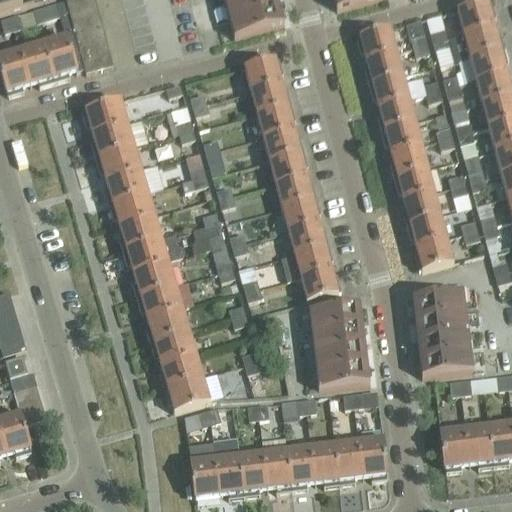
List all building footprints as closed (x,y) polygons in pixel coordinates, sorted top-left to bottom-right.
[(0,0),(0,18),(55,2),(54,0),(0,0)] [(69,17),(96,9),(93,0),(82,0),(65,5),(69,17)] [(228,22),(228,23),(254,16),(249,0),(236,0),(223,4),(228,22)] [(249,0),(254,16),(279,9),(276,0),(249,0)] [(359,0),(332,0),(336,14),(361,7),(359,0)] [(56,7),(60,21),(65,40),(77,76),(84,74),(85,78),(112,70),(103,34),(75,41),(72,29),(69,17),(65,5),(56,7)] [(56,7),(33,14),(37,28),(60,21),(56,7)] [(456,15),(462,39),(494,31),(492,23),(495,22),(491,7),(488,8),(488,7),(456,15)] [(72,29),(99,22),(96,9),(69,17),(72,29)] [(279,9),(254,16),(259,35),(284,29),(279,9)] [(254,16),(228,23),(234,42),(259,35),(254,16)] [(19,18),(10,21),(14,35),(23,32),(19,18)] [(10,21),(1,23),(5,38),(14,35),(10,21)] [(72,29),(75,41),(103,34),(99,22),(72,29)] [(462,39),(468,63),(503,53),(499,38),(497,39),(494,31),(462,39)] [(365,66),(397,57),(391,33),(358,42),(359,43),(356,44),(360,58),(363,58),(365,66)] [(430,38),(432,47),(446,44),(444,34),(430,38)] [(427,49),(424,39),(410,43),(413,53),(427,49)] [(77,76),(65,40),(42,47),(54,87),(69,82),(68,79),(77,76)] [(432,47),(435,57),(449,53),(446,44),(432,47)] [(42,47),(19,53),(30,91),(38,88),(39,92),(54,87),(42,47)] [(429,58),(427,49),(413,53),(416,62),(429,58)] [(22,93),(30,91),(19,53),(0,59),(0,75),(7,98),(8,97),(9,101),(23,96),(22,93)] [(468,63),(475,86),(507,77),(505,69),(508,68),(503,53),(468,63)] [(368,90),(403,80),(397,57),(365,66),(367,73),(364,74),(368,90)] [(276,64),(243,72),(250,96),(282,87),(280,80),(283,79),(279,64),(276,65),(276,64)] [(507,77),(475,86),(481,109),(511,100),(511,85),(511,84),(509,85),(507,77)] [(377,112),(409,103),(403,80),(368,90),(372,105),(375,104),(377,112)] [(442,84),(445,94),(459,90),(456,80),(442,84)] [(439,95),(437,86),(423,89),(426,99),(439,95)] [(282,87),(250,96),(256,119),(291,110),(287,95),(284,95),(282,87)] [(179,89),(165,93),(168,102),(182,98),(179,89)] [(445,94),(447,103),(461,99),(459,90),(445,94)] [(442,105),(439,95),(426,99),(428,108),(442,105)] [(190,102),(192,112),(206,108),(204,99),(190,102)] [(511,100),(481,109),(487,132),(511,125),(511,100)] [(381,136),(416,127),(409,103),(377,112),(379,120),(377,121),(381,136)] [(89,131),(91,139),(128,128),(121,104),(84,115),(85,116),(81,117),(85,132),(89,131)] [(209,117),(206,108),(192,112),(195,121),(209,117)] [(291,110),(256,119),(262,143),(294,134),(292,126),(295,125),(291,110)] [(175,129),(178,138),(192,134),(189,125),(175,129)] [(511,125),(487,132),(493,156),(511,150),(511,125)] [(390,159),(422,150),(416,127),(381,136),(385,151),(387,150),(390,159)] [(455,131),(457,140),(471,136),(469,127),(455,131)] [(135,151),(128,128),(91,139),(94,147),(90,147),(95,163),(135,151)] [(452,142),(450,132),(436,136),(438,146),(452,142)] [(194,144),(192,134),(178,138),(181,148),(194,144)] [(294,134),(262,143),(268,166),(303,157),(299,141),(296,142),(294,134)] [(457,140),(460,150),(474,146),(471,136),(457,140)] [(455,151),(452,142),(438,146),(441,155),(455,151)] [(203,149),(205,158),(219,154),(216,145),(203,149)] [(393,183),(428,173),(422,150),(390,159),(392,167),(389,168),(393,183)] [(511,150),(493,156),(499,179),(511,175),(511,150)] [(102,177),(105,185),(142,174),(135,151),(95,163),(99,178),(102,177)] [(219,154),(205,158),(212,181),(226,178),(219,154)] [(303,157),(268,166),(275,189),(307,181),(305,173),(308,172),(303,157)] [(191,184),(191,185),(205,181),(202,171),(188,175),(191,184)] [(402,205),(434,197),(428,173),(393,183),(397,198),(400,197),(402,205)] [(148,197),(142,174),(105,185),(107,193),(104,194),(108,209),(148,197)] [(467,178),(470,187),(484,183),(481,174),(467,178)] [(511,175),(499,179),(506,202),(511,200),(511,175)] [(465,189),(462,179),(448,183),(451,192),(465,189)] [(191,184),(182,187),(184,197),(195,194),(195,193),(207,190),(205,181),(191,185),(191,184)] [(307,181),(275,189),(281,213),(316,203),(312,188),(309,189),(307,181)] [(470,187),(472,197),(486,193),(484,183),(470,187)] [(467,198),(465,189),(451,192),(453,202),(467,198)] [(215,195),(218,205),(232,201),(229,191),(215,195)] [(116,223),(119,231),(155,220),(148,197),(108,209),(113,224),(116,223)] [(406,229),(441,220),(434,197),(402,205),(404,213),(402,214),(406,229)] [(235,210),(232,201),(218,205),(221,214),(235,210)] [(316,203),(281,213),(287,236),(319,228),(317,219),(320,219),(316,203)] [(201,221),(204,231),(218,227),(215,217),(201,221)] [(162,243),(155,220),(119,231),(121,239),(117,240),(122,255),(162,243)] [(415,252),(447,243),(441,220),(406,229),(410,245),(412,244),(415,252)] [(480,224),(482,233),(496,229),(494,220),(480,224)] [(477,235),(475,225),(461,229),(463,239),(477,235)] [(218,227),(204,231),(190,235),(192,243),(191,245),(190,248),(190,251),(190,254),(190,257),(191,260),(224,250),(218,227)] [(319,228),(287,236),(293,260),(328,250),(324,235),(322,236),(319,228)] [(482,233),(485,243),(499,239),(496,229),(482,233)] [(480,244),(477,235),(463,239),(466,248),(480,244)] [(228,242),(231,251),(245,248),(242,238),(228,242)] [(162,243),(122,255),(127,271),(130,269),(132,278),(169,267),(181,263),(177,251),(174,240),(162,243)] [(421,276),(453,267),(447,243),(415,252),(417,260),(414,260),(418,275),(421,274),(421,276)] [(247,257),(245,248),(231,251),(234,261),(247,257)] [(328,250),(293,260),(300,283),(332,274),(330,266),(333,266),(328,250)] [(214,268),(217,278),(230,274),(228,264),(214,268)] [(131,287),(136,302),(176,290),(169,267),(132,278),(135,286),(131,287)] [(492,271),(495,280),(508,276),(506,267),(492,271)] [(233,283),(230,274),(217,278),(219,287),(233,283)] [(332,274),(300,283),(306,306),(338,298),(338,297),(341,296),(337,281),(334,282),(332,274)] [(495,280),(497,289),(511,286),(508,276),(495,280)] [(241,288),(244,298),(258,294),(255,284),(241,288)] [(144,316),(146,324),(183,313),(176,290),(136,302),(140,317),(144,316)] [(260,303),(258,294),(244,298),(246,307),(260,303)] [(9,296),(0,298),(0,310),(12,307),(9,296)] [(438,299),(440,320),(466,316),(463,296),(438,299)] [(438,299),(412,302),(414,323),(440,320),(438,299)] [(12,307),(0,310),(0,323),(15,319),(12,307)] [(334,312),(337,333),(363,329),(360,309),(348,310),(334,312)] [(227,314),(229,324),(243,320),(241,311),(227,314)] [(308,315),(311,336),(337,333),(334,312),(308,315)] [(145,333),(149,348),(190,336),(183,313),(146,324),(148,332),(145,333)] [(442,339),(468,335),(466,316),(440,320),(442,339)] [(15,319),(0,323),(0,336),(19,331),(15,319)] [(246,329),(243,320),(229,324),(232,333),(246,329)] [(440,320),(414,323),(417,342),(442,339),(440,320)] [(339,352),(365,349),(363,329),(337,333),(339,352)] [(19,331),(0,336),(0,348),(22,342),(19,331)] [(311,336),(313,355),(339,352),(337,333),(311,336)] [(442,339),(445,358),(471,355),(471,354),(468,335),(442,339)] [(157,362),(160,370),(196,359),(190,336),(149,348),(154,363),(157,362)] [(442,339),(417,342),(419,362),(445,358),(442,339)] [(22,342),(0,348),(0,351),(3,361),(20,355),(26,354),(22,342)] [(339,352),(341,371),(367,368),(365,349),(339,352)] [(316,374),(341,371),(339,352),(313,355),(316,374)] [(471,355),(445,358),(447,379),(473,376),(473,375),(471,355)] [(240,361),(242,370),(256,366),(254,357),(240,361)] [(447,379),(445,358),(419,362),(422,382),(447,379)] [(159,379),(163,394),(203,382),(196,359),(160,370),(162,378),(159,379)] [(22,361),(4,366),(10,384),(27,379),(22,361)] [(259,376),(256,366),(242,370),(245,380),(259,376)] [(344,391),(370,388),(367,368),(341,371),(344,391)] [(341,371),(316,374),(318,395),(344,391),(341,371)] [(33,377),(27,379),(10,384),(13,395),(36,389),(33,377)] [(506,380),(497,381),(498,395),(508,394),(506,380)] [(210,406),(203,382),(163,394),(168,410),(171,408),(173,416),(210,406)] [(468,384),(459,385),(460,400),(470,399),(468,384)] [(459,385),(449,387),(451,401),(460,400),(459,385)] [(36,389),(13,395),(16,407),(39,400),(36,389)] [(376,395),(362,397),(364,411),(378,410),(376,395)] [(362,397),(352,398),(354,413),(364,411),(362,397)] [(352,398),(342,399),(344,414),(354,413),(352,398)] [(43,412),(39,400),(16,407),(20,417),(20,418),(43,412)] [(314,403),(304,404),(306,418),(316,417),(314,403)] [(304,404),(295,405),(296,420),(306,418),(304,404)] [(267,409),(257,410),(259,424),(268,423),(267,409)] [(257,410),(247,411),(249,425),(259,424),(257,410)] [(43,412),(20,418),(23,430),(46,423),(43,412)] [(216,412),(206,414),(210,428),(220,425),(216,412)] [(206,414),(197,417),(201,431),(210,428),(206,414)] [(20,417),(0,422),(0,438),(7,460),(14,458),(15,462),(30,458),(29,454),(30,454),(23,430),(20,418),(20,417)] [(511,465),(511,426),(488,430),(493,471),(509,469),(508,466),(511,465)] [(493,471),(488,430),(464,432),(469,471),(477,470),(477,473),(493,471)] [(469,471),(464,432),(440,435),(444,474),(446,474),(446,477),(461,475),(461,472),(469,471)] [(261,444),(262,457),(267,495),(275,494),(275,497),(291,496),(286,454),(285,442),(261,444)] [(382,442),(358,445),(362,484),(370,483),(371,486),(386,484),(386,481),(387,481),(382,442)] [(237,443),(212,446),(213,448),(219,501),(227,500),(228,503),(243,501),(239,460),(237,443)] [(354,485),(362,484),(358,445),(334,448),(339,490),(355,488),(354,485)] [(213,448),(188,451),(193,489),(189,489),(191,501),(194,501),(195,504),(219,501),(213,448)] [(334,448),(310,451),(315,489),(323,488),(323,492),(339,490),(334,448)] [(307,490),(315,489),(310,451),(286,454),(291,496),(307,494),(307,490)] [(259,496),(267,495),(262,457),(239,460),(243,501),(259,499),(259,496)]
